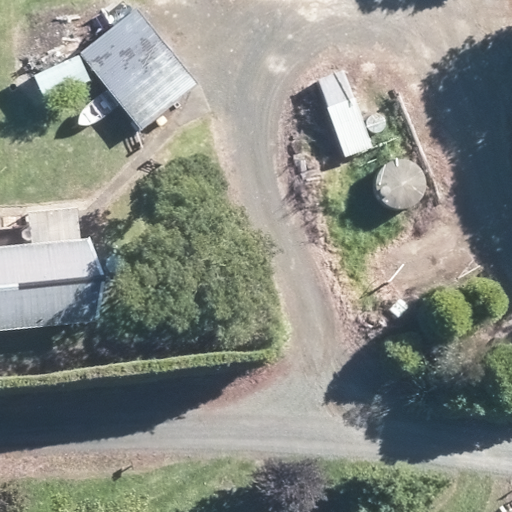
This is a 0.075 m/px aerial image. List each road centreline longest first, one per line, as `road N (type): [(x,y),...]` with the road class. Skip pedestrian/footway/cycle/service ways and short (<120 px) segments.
road 1 (unknown): [(307,393),(291,201),(318,0)]
road 2 (unknown): [(307,393),(0,395)]
road 3 (unknown): [(511,417),(307,393)]
